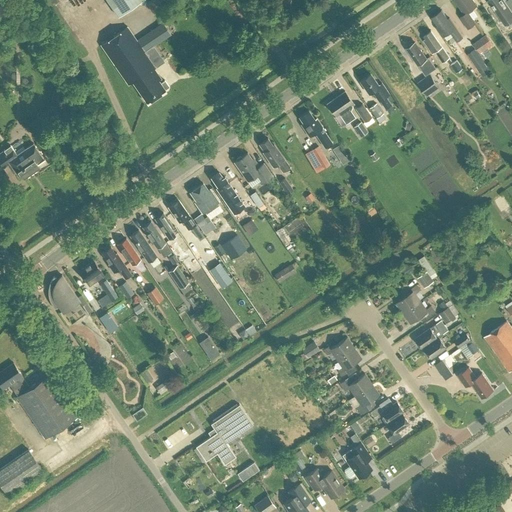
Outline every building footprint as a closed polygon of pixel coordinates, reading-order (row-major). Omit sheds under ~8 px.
[(107,0),(117,14),(137,0),(107,0)] [(454,0),(464,14),(460,17),(468,28),(476,22),(468,11),(477,5),(473,0),(454,0)] [(487,0),(506,25),(511,20),(511,0),(507,0),(506,1),(504,0),(487,0)] [(437,27),(443,35),(450,30),(457,40),(462,36),(450,18),(448,19),(441,10),(432,16),(439,25),(437,27)] [(147,33),(154,44),(171,33),(164,22),(147,33)] [(133,81),(147,102),(166,89),(165,88),(170,85),(165,79),(161,81),(159,79),(161,78),(155,68),(156,67),(127,26),(101,44),(128,85),(133,81)] [(435,51),(443,62),(450,57),(432,31),(424,36),(426,38),(424,40),(433,53),(435,51)] [(473,42),(480,52),(493,42),(486,33),(473,42)] [(420,63),(425,70),(430,66),(425,59),(427,58),(420,48),(419,48),(415,42),(413,43),(412,43),(409,45),(408,46),(407,47),(414,58),(418,65),(420,63)] [(487,64),(475,48),(467,53),(479,70),(487,64)] [(452,64),(458,72),(463,68),(457,60),(452,64)] [(57,69),(67,85),(75,80),(66,65),(57,69)] [(378,84),(370,73),(360,80),(369,93),(372,90),(379,100),(380,100),(385,108),(391,104),(385,96),(389,93),(381,82),(378,84)] [(417,82),(426,95),(439,86),(430,73),(417,82)] [(327,103),(336,116),(353,103),(344,90),(327,103)] [(383,112),(376,102),(369,107),(376,117),(383,112)] [(355,108),(364,121),(372,116),(362,103),(355,108)] [(310,136),(316,132),(326,146),(333,142),(323,127),(317,117),(315,119),(309,110),(299,116),(306,125),(304,127),(310,136)] [(352,125),(359,136),(366,130),(359,120),(352,125)] [(273,145),(267,138),(260,143),(265,151),(263,151),(273,165),(277,162),(283,170),(289,166),(274,144),(273,145)] [(0,169),(12,161),(24,178),(40,166),(38,163),(45,158),(45,157),(44,157),(33,142),(17,153),(11,145),(4,149),(4,150),(0,152),(0,169)] [(330,162),(318,143),(305,151),(317,170),(330,162)] [(253,157),(252,158),(247,151),(234,161),(248,180),(256,174),(258,177),(257,178),(261,184),(273,175),(263,162),(259,165),(253,157)] [(485,166),(477,157),(474,159),(481,169),(485,166)] [(227,180),(226,181),(219,171),(211,176),(218,186),(216,187),(238,218),(245,214),(230,193),(234,190),(227,180)] [(278,180),(287,193),(293,188),(284,176),(278,180)] [(195,201),(203,212),(218,201),(210,189),(208,189),(203,182),(190,191),(196,200),(195,201)] [(182,219),(188,228),(195,224),(184,207),(182,208),(177,200),(169,205),(175,214),(174,215),(179,221),(182,219)] [(165,232),(169,239),(175,234),(171,228),(173,226),(168,218),(167,219),(163,212),(155,217),(159,224),(164,232),(165,232)] [(208,215),(204,217),(212,229),(216,226),(210,218),(208,215)] [(258,228),(251,218),(242,225),(249,235),(258,228)] [(157,247),(162,254),(168,250),(158,236),(161,235),(155,227),(150,221),(143,226),(147,233),(152,240),(157,247)] [(195,233),(200,229),(197,225),(192,228),(195,233)] [(134,241),(148,261),(156,255),(148,243),(143,235),(143,236),(138,229),(130,234),(135,241),(134,241)] [(237,234),(222,244),(231,257),(246,247),(237,234)] [(128,257),(132,264),(140,259),(136,252),(131,244),(130,244),(126,238),(118,243),(122,250),(127,257),(128,257)] [(225,251),(219,243),(214,246),(219,255),(225,251)] [(103,252),(110,262),(109,263),(114,271),(118,268),(125,278),(131,274),(116,252),(111,246),(103,252)] [(184,256),(188,261),(194,256),(191,251),(184,256)] [(79,270),(87,281),(90,285),(104,275),(93,260),(79,270)] [(220,262),(211,268),(223,286),(232,280),(220,262)] [(188,280),(176,263),(167,269),(179,286),(188,280)] [(291,264),(274,274),(279,282),(296,272),(291,264)] [(417,277),(424,287),(434,280),(427,270),(417,277)] [(48,291),(48,292),(48,293),(48,294),(48,295),(49,295),(49,296),(49,298),(50,299),(50,300),(51,301),(51,302),(52,303),(52,304),(55,308),(59,305),(63,312),(79,301),(88,313),(92,310),(81,294),(77,296),(62,274),(61,274),(62,275),(59,277),(57,279),(54,276),(52,278),(51,280),(50,282),(49,284),(49,287),(48,289),(48,290),(48,291)] [(100,283),(107,292),(113,288),(106,279),(100,283)] [(117,286),(126,298),(133,293),(125,281),(117,286)] [(397,302),(404,313),(421,301),(416,293),(421,290),(417,284),(412,288),(414,290),(397,302)] [(148,291),(155,303),(162,298),(155,286),(148,291)] [(404,313),(411,323),(428,311),(430,314),(435,311),(431,305),(427,308),(421,301),(404,313)] [(132,307),(137,314),(144,309),(139,302),(132,307)] [(439,311),(446,321),(455,314),(448,305),(439,311)] [(484,336),(509,371),(511,369),(511,326),(507,320),(484,336)] [(424,345),(425,347),(441,335),(440,333),(443,331),(437,322),(415,336),(422,347),(424,345)] [(248,335),(247,333),(244,329),(239,333),(242,337),(243,338),(248,335)] [(459,346),(465,341),(470,337),(467,332),(455,340),(459,346)] [(209,335),(200,341),(211,359),(220,353),(209,335)] [(425,347),(431,356),(448,345),(441,335),(425,347)] [(331,351),(337,359),(354,347),(347,336),(330,348),(328,345),(323,349),(327,354),(331,351)] [(470,337),(465,341),(467,344),(466,344),(472,353),(478,348),(470,337)] [(301,348),(306,355),(317,347),(312,340),(301,348)] [(338,369),(342,375),(347,372),(345,369),(362,357),(354,347),(337,359),(342,366),(338,369)] [(436,364),(447,379),(454,374),(444,359),(436,364)] [(17,396),(45,438),(79,415),(50,373),(30,387),(22,375),(14,362),(0,371),(0,383),(3,388),(10,384),(18,395),(17,396)] [(458,375),(466,386),(472,382),(482,397),(494,389),(482,372),(476,377),(469,367),(458,375)] [(349,388),(354,395),(372,383),(365,372),(349,383),(346,378),(339,383),(345,391),(349,388)] [(334,374),(327,378),(330,383),(336,378),(334,374)] [(154,387),(159,394),(170,386),(165,379),(154,387)] [(355,406),(361,414),(367,410),(364,405),(380,394),(372,383),(354,395),(360,403),(355,406)] [(370,411),(374,417),(381,412),(388,421),(403,411),(397,401),(384,410),(380,405),(370,411)] [(217,432),(196,446),(206,461),(217,453),(225,464),(236,457),(227,442),(253,424),(240,404),(211,424),(217,432)] [(132,414),(137,420),(147,413),(142,407),(132,414)] [(388,437),(391,443),(401,436),(398,431),(409,423),(402,413),(387,423),(393,433),(388,437)] [(354,428),(359,425),(356,420),(351,424),(354,428)] [(348,436),(353,443),(358,439),(353,433),(348,436)] [(361,442),(343,455),(350,465),(345,469),(345,473),(347,475),(350,477),(356,474),(359,478),(372,469),(366,461),(371,457),(361,442)] [(28,449),(0,468),(0,482),(8,494),(43,470),(28,449)] [(291,461),(298,471),(305,466),(300,459),(305,456),(303,452),(291,461)] [(254,461),(241,470),(246,478),(259,469),(254,461)] [(322,484),(331,497),(344,488),(332,470),(323,476),(317,468),(305,476),(314,489),(322,484)] [(511,477),(507,478),(503,485),(504,486),(507,490),(511,490),(511,477)] [(288,491),(293,497),(284,503),(289,511),(309,511),(304,504),(310,499),(299,483),(288,491)] [(205,492),(209,497),(214,493),(211,488),(205,492)] [(490,497),(495,502),(502,501),(504,495),(500,489),(493,490),(490,497)] [(270,511),(271,511),(276,508),(267,496),(254,505),(259,511),(270,511)] [(241,500),(238,502),(239,504),(234,507),(238,511),(246,511),(247,511),(242,505),(243,503),(241,500)]
